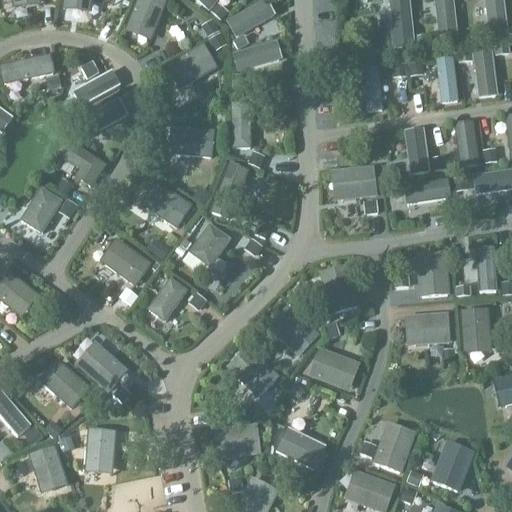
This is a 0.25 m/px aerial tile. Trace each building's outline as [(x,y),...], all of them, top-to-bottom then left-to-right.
[(14,0),(14,12),(44,12),(44,0),(14,0)] [(94,0),(63,0),(61,13),(91,19),(94,0)] [(139,0),(124,36),(148,47),(165,7),(149,0),(139,0)] [(192,0),(192,1),(209,14),(220,0),(192,0)] [(225,94),(294,94),(291,12),(290,0),(267,0),(225,32),(225,94)] [(411,0),(357,0),(355,65),(408,60),(418,58),(411,0)] [(411,0),(418,58),(455,52),(458,51),(451,0),(411,0)] [(511,6),(511,0),(451,0),(458,51),(495,45),(511,42),(511,6)] [(225,94),(225,32),(145,74),(149,86),(151,102),(152,124),(226,131),(225,94)] [(511,42),(495,45),(496,53),(503,105),(511,103),(511,42)] [(2,61),(0,63),(0,84),(21,117),(25,113),(28,112),(38,107),(44,107),(49,108),(54,109),(61,91),(52,49),(33,50),(18,53),(2,61)] [(455,52),(418,58),(408,60),(414,115),(462,109),(455,52)] [(500,102),(495,57),(474,60),(480,105),(500,102)] [(408,60),(355,65),(361,123),(414,115),(408,60)] [(82,74),(89,89),(75,96),(84,113),(125,91),(116,73),(103,80),(96,66),(82,74)] [(227,158),(296,171),(294,94),(225,94),(226,131),(228,131),(227,158)] [(129,121),(119,104),(83,125),(93,142),(129,121)] [(0,111),(0,135),(4,139),(16,123),(0,111)] [(511,115),(474,121),(481,171),(507,167),(511,166),(511,115)] [(481,171),(474,121),(416,130),(423,179),(444,176),(481,171)] [(423,179),(416,130),(363,138),(370,186),(381,185),(423,179)] [(171,158),(214,165),(218,138),(175,131),(171,158)] [(203,210),(284,256),(291,244),(294,233),(296,210),(296,171),(227,158),(203,210)] [(68,200),(83,177),(64,164),(49,187),(68,200)] [(481,171),(444,176),(451,228),(511,219),(511,200),(507,167),(481,171)] [(451,228),(444,176),(423,179),(381,185),(388,237),(451,228)] [(57,197),(33,182),(27,194),(27,195),(26,197),(26,198),(25,200),(24,201),(22,202),(20,203),(18,203),(16,203),(15,203),(13,202),(12,201),(11,200),(10,200),(9,200),(7,199),(6,199),(5,200),(3,200),(2,201),(1,202),(0,203),(0,231),(43,262),(44,262),(45,263),(46,263),(48,262),(49,262),(50,261),(82,213),(57,197)] [(145,183),(127,213),(175,242),(193,212),(145,183)] [(381,185),(370,186),(318,194),(318,224),(320,234),(322,238),(325,241),(330,243),(340,244),(388,237),(381,185)] [(163,267),(228,314),(276,268),(284,256),(203,210),(182,241),(163,267)] [(70,281),(124,321),(143,295),(163,267),(99,222),(68,269),(68,270),(68,272),(68,273),(67,275),(68,276),(68,278),(69,280),(70,281)] [(511,232),(449,242),(454,305),(454,306),(511,302),(511,232)] [(386,270),(389,309),(454,305),(449,242),(403,249),(396,251),(390,255),(388,261),(386,270)] [(75,306),(2,252),(0,253),(0,321),(27,343),(48,331),(71,320),(74,317),(76,314),(76,310),(75,306)] [(280,297),(316,332),(373,315),(373,306),(374,287),(374,275),(373,268),(362,258),(355,256),(334,257),(321,261),(315,264),(280,297)] [(163,267),(124,321),(162,349),(169,354),(178,355),(189,351),(194,347),(228,314),(163,267)] [(316,332),(280,297),(239,337),(288,388),(293,378),(323,340),(316,332)] [(511,302),(454,306),(460,384),(463,383),(467,383),(471,384),(473,384),(477,386),(479,387),(481,388),(482,389),(494,379),(511,375),(511,302)] [(458,350),(454,306),(454,305),(389,309),(390,323),(390,330),(390,334),(390,340),(389,345),(387,359),(386,363),(385,368),(384,372),(382,377),(381,381),(399,390),(401,389),(403,388),(405,388),(407,387),(409,388),(411,388),(415,389),(422,389),(425,389),(426,389),(432,388),(436,389),(441,388),(445,388),(453,386),(460,384),(458,350)] [(373,315),(316,332),(323,340),(293,378),(356,402),(370,362),(371,357),(372,352),(373,345),(374,339),(374,332),(374,324),(373,315)] [(0,321),(0,358),(7,354),(27,343),(0,321)] [(89,333),(51,353),(80,377),(102,397),(104,410),(141,407),(140,404),(160,401),(156,377),(154,371),(145,359),(110,332),(105,331),(101,330),(96,331),(89,333)] [(288,388),(239,337),(211,367),(203,379),(197,390),(193,403),(193,411),(196,432),(272,423),(288,388)] [(0,383),(0,387),(51,445),(57,443),(77,426),(96,411),(104,410),(102,397),(80,377),(51,353),(19,371),(15,373),(7,379),(0,383)] [(511,375),(494,379),(482,389),(485,397),(484,406),(490,430),(503,429),(511,435),(511,375)] [(356,402),(293,378),(288,388),(272,423),(267,458),(319,482),(356,402)] [(51,445),(0,387),(0,463),(28,453),(51,445)] [(395,410),(394,406),(374,398),(343,467),(401,488),(424,426),(421,426),(417,424),(399,414),(395,410)] [(154,478),(141,407),(104,410),(96,411),(77,426),(57,443),(79,511),(105,511),(109,487),(154,478)] [(196,432),(208,511),(217,511),(233,510),(253,472),(255,472),(267,458),(272,423),(196,432)] [(431,425),(424,426),(401,488),(469,511),(471,511),(469,494),(485,492),(484,489),(483,485),(482,482),(478,462),(475,445),(471,445),(465,440),(459,434),(457,434),(452,434),(446,436),(442,435),(436,427),(431,425)] [(511,511),(511,435),(503,429),(490,430),(490,432),(490,433),(490,435),(490,437),(490,439),(489,440),(489,442),(488,443),(485,445),(483,445),(481,446),(478,446),(475,445),(478,462),(482,482),(483,485),(484,489),(485,492),(485,495),(486,499),(487,504),(487,508),(487,511),(511,511)] [(79,511),(57,443),(51,445),(28,453),(0,463),(0,507),(3,511),(46,511),(49,509),(51,507),(53,506),(56,505),(60,504),(61,504),(63,505),(64,505),(65,506),(66,507),(68,511),(69,511),(79,511)] [(319,482),(267,458),(255,472),(253,472),(233,510),(217,511),(309,511),(310,510),(313,501),(315,493),(318,486),(319,482)] [(392,511),(401,488),(343,467),(329,501),(326,511),(392,511)] [(469,511),(401,488),(392,511),(469,511)]
